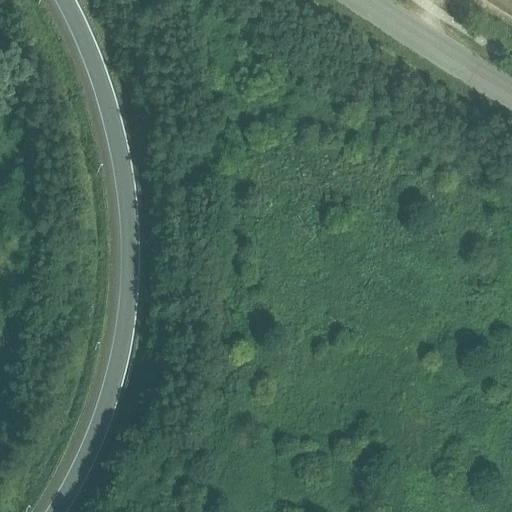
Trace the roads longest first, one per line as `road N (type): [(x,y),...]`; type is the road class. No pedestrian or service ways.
road 1 (motorway): [(58,0),(114,139),(127,267),(123,338),(96,437),(57,511)]
road 2 (tertiary): [(511,99),(350,0)]
